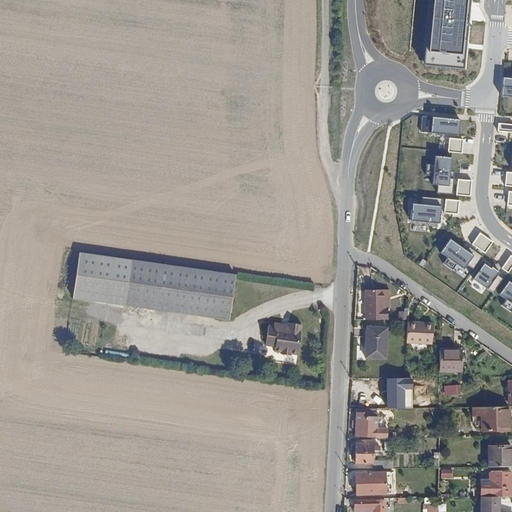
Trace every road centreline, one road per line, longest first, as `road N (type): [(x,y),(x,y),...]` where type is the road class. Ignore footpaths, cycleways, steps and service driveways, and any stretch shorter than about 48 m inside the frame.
road 1 (tertiary): [(344,244),(331,511)]
road 2 (track): [(345,201),(324,154),(324,0)]
road 3 (residential): [(511,355),(344,244)]
road 4 (residential): [(489,102),(482,194),(487,215),(511,241)]
